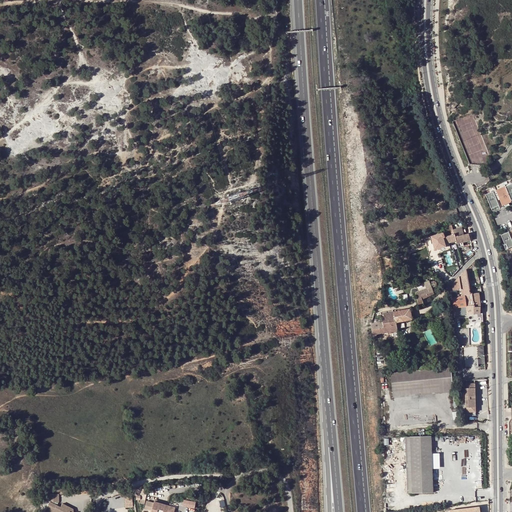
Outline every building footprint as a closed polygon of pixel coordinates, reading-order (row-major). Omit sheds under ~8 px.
[(511,183),(485,194),(491,209),(497,207),(498,209),(500,208),(496,197),(498,196),(502,206),(509,203),(508,202),(511,200),(511,183)] [(453,230),(452,225),(449,226),(452,235),(438,239),(437,235),(433,236),(433,237),(432,238),(433,243),(435,242),(436,245),(438,245),(439,249),(447,247),(446,244),(456,241),(453,230)] [(453,230),(456,241),(457,244),(458,244),(459,247),(463,246),(462,243),(471,240),(469,232),(463,234),(461,228),(453,230)] [(511,240),(508,232),(501,235),(507,249),(511,246),(511,230),(511,231),(511,232),(511,240)] [(461,289),(469,287),(468,280),(467,275),(466,269),(452,284),(453,290),(461,289)] [(419,307),(424,305),(422,299),(434,294),(429,281),(424,282),(427,288),(416,293),(419,307)] [(472,286),(469,287),(461,289),(453,290),(451,291),(452,298),(466,295),(470,295),(470,294),(470,293),(473,292),(472,286)] [(478,293),(470,294),(470,295),(466,295),(452,298),(453,308),(457,307),(458,316),(480,313),(480,306),(478,293)] [(383,322),(371,324),(372,327),(374,338),(377,338),(377,334),(398,331),(396,323),(412,319),(410,309),(381,315),(383,322)] [(451,367),(390,373),(393,398),(453,392),(451,367)] [(477,415),(474,379),(465,380),(467,408),(468,407),(469,416),(477,415)] [(410,436),(412,493),(433,492),(431,436),(425,436),(418,436),(410,436)] [(58,506),(59,503),(59,494),(50,494),(50,503),(45,511),(46,511),(75,511),(75,510),(63,504),(61,508),(58,506)] [(126,507),(134,506),(133,495),(125,496),(126,507)] [(184,506),(196,508),(197,501),(185,499),(184,506)] [(155,502),(155,503),(147,501),(145,510),(152,511),(175,511),(176,508),(170,506),(155,502)]
